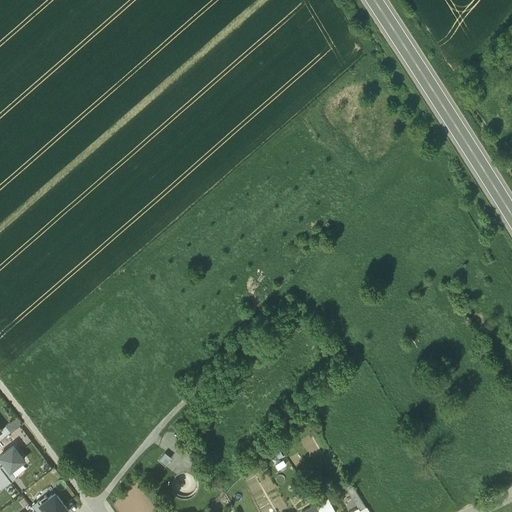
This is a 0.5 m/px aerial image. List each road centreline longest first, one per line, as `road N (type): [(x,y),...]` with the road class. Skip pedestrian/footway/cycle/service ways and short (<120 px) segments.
road 1 (track): [(282,290),(92,507),(0,383)]
road 2 (track): [(266,0),(0,227)]
road 3 (primary): [(511,210),(377,0)]
